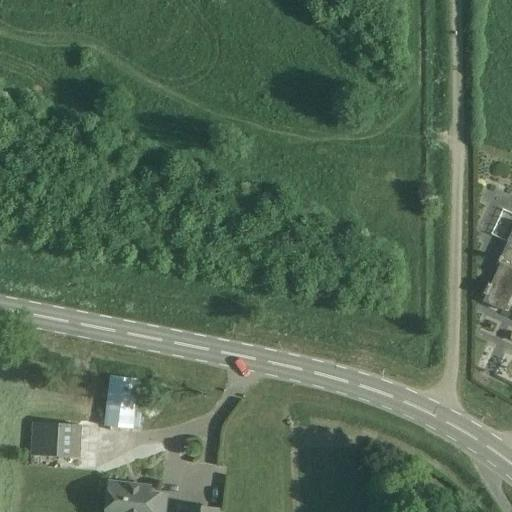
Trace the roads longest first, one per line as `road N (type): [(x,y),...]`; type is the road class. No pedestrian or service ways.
road 1 (secondary): [(511,464),(370,389),(0,309)]
road 2 (track): [(437,418),(451,361),(456,136)]
road 3 (track): [(456,136),(460,0)]
